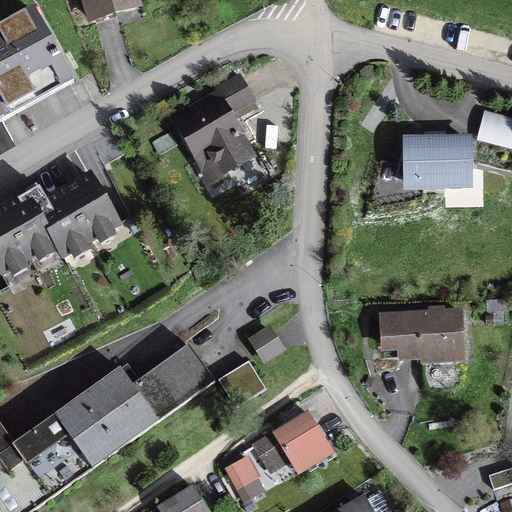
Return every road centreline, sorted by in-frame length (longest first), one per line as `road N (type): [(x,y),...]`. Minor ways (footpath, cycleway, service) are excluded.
road 1 (residential): [(322,47),(255,47),(0,181)]
road 2 (residential): [(331,370),(284,252),(322,47)]
road 3 (residential): [(138,511),(331,370)]
road 4 (residential): [(511,87),(322,47)]
road 5 (residential): [(441,511),(374,436),(331,370)]
